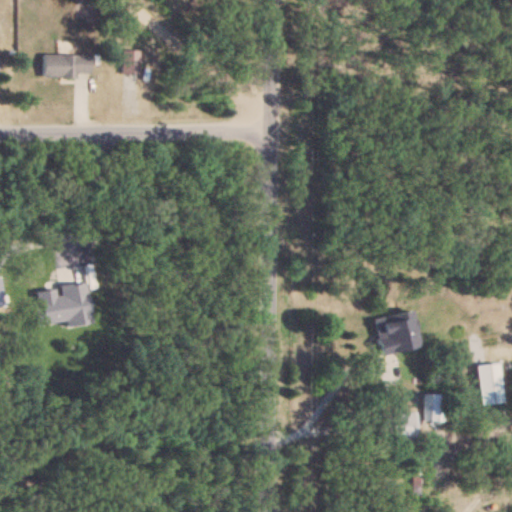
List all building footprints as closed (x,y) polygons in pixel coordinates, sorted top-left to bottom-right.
[(39,77),(87,77),(87,54),(39,54),(39,77)] [(372,318),(379,355),(414,349),(408,312),(372,318)] [(497,364),(474,365),(477,405),(500,403),(497,364)] [(422,420),(435,420),(435,395),(422,395),(422,420)] [(411,413),(383,413),(383,429),(393,429),(393,441),(411,441),(411,413)]
